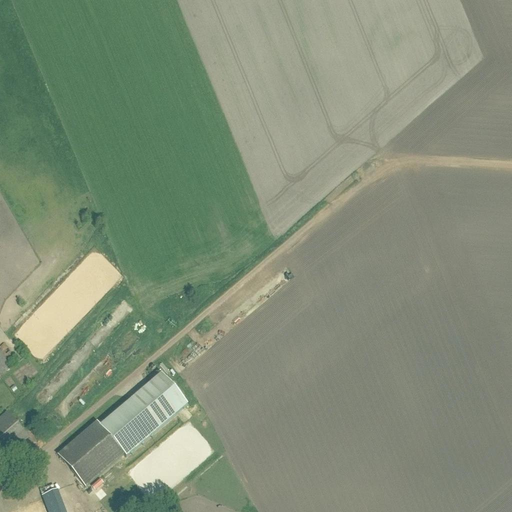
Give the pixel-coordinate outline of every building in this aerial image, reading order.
[(101,349),(129,320),(119,310),(91,338),(101,349)] [(191,364),(220,344),(214,335),(185,355),(191,364)] [(8,344),(2,347),(8,359),(13,356),(8,344)] [(0,376),(10,369),(0,355),(0,376)] [(185,407),(159,376),(98,428),(95,424),(56,457),(84,490),(123,457),(124,459),(185,407)] [(40,400),(44,406),(57,398),(53,392),(40,400)] [(0,462),(28,438),(6,413),(0,418),(0,462)] [(44,419),(52,428),(56,424),(48,416),(44,419)] [(65,511),(58,491),(42,498),(47,511),(65,511)] [(82,492),(79,496),(86,503),(89,500),(82,492)]
